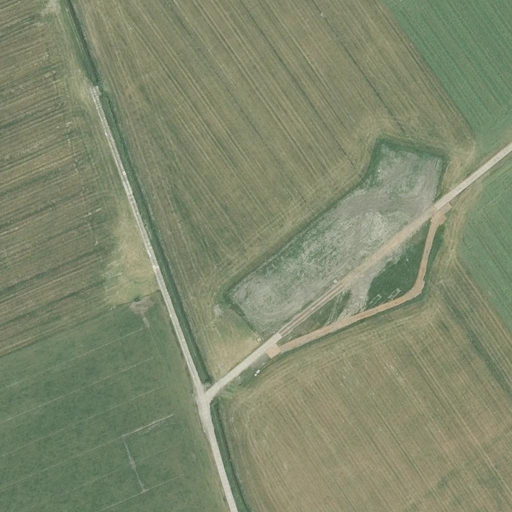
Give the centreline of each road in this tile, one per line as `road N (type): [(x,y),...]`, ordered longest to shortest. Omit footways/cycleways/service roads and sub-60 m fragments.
road 1 (track): [(202,400),(59,10)]
road 2 (track): [(511,146),(202,400)]
